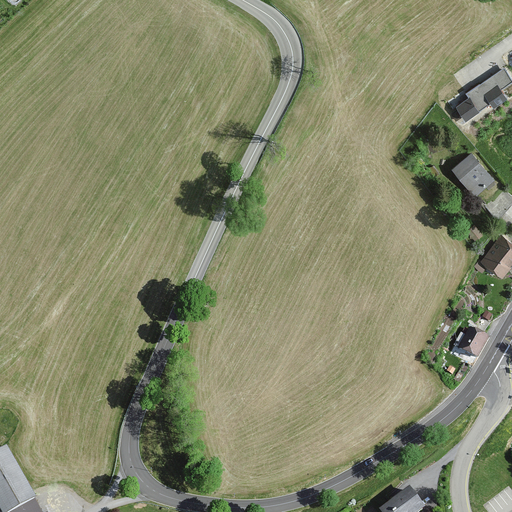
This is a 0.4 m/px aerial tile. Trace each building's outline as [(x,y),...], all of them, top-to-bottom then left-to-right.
[(470,100),(456,109),(464,120),(487,105),(490,109),(504,99),(500,93),(511,84),(511,80),(504,69),(467,95),(470,100)] [(451,173),(475,200),(494,183),(470,156),(451,173)] [(511,242),(503,235),(483,261),(503,279),(511,264),(511,242)] [(469,327),(459,348),(478,357),(488,336),(469,327)] [(49,511),(14,451),(0,458),(0,509),(1,511),(49,511)] [(381,511),(424,511),(409,491),(381,511)]
